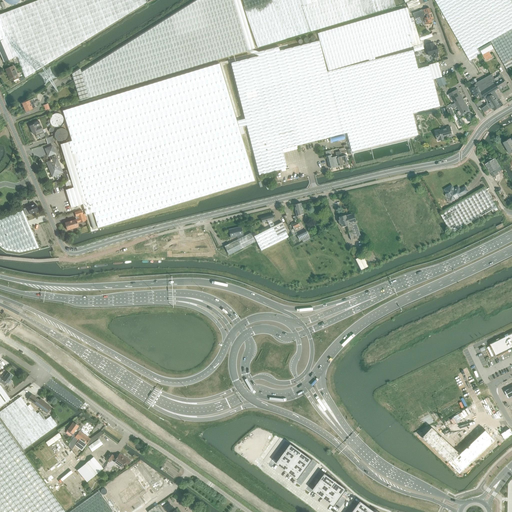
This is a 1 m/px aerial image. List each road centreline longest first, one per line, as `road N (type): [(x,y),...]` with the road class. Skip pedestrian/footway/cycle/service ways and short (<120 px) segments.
road 1 (tertiary): [(460,156),(72,252),(62,246),(0,101)]
road 2 (unclassified): [(0,336),(248,511)]
road 3 (primary): [(279,307),(211,283),(83,286),(0,276)]
road 4 (primary): [(225,343),(207,372),(163,381),(0,298)]
road 5 (tertiary): [(256,404),(314,426),(392,487),(457,511)]
road 6 (primary): [(319,370),(373,315),(511,249)]
road 7 (primary): [(0,304),(142,390)]
road 8 (primary): [(0,286),(70,300),(160,298)]
road 9 (tertiary): [(466,502),(392,474),(333,420)]
road 10 (primary): [(511,235),(374,293)]
road 11 (unclassified): [(485,125),(429,0)]
road 12 (primary): [(142,390),(151,406),(182,418),(256,404)]
